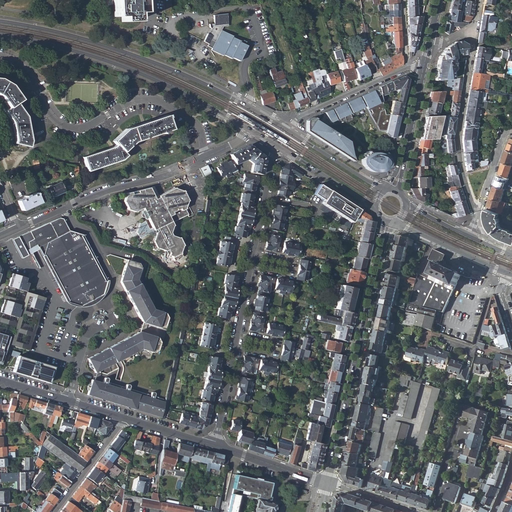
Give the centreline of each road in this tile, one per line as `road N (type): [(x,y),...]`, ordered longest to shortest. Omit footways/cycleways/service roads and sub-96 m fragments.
road 1 (primary): [(288,129),(161,64),(0,20)]
road 2 (residential): [(280,150),(270,166),(214,445)]
road 3 (residential): [(206,156),(195,122),(153,100),(126,103),(88,127),(63,126),(26,72),(0,57)]
road 4 (primary): [(0,34),(133,70),(247,129)]
road 5 (primary): [(382,243),(327,483)]
road 6 (residential): [(476,214),(457,141),(473,33)]
road 7 (residential): [(206,156),(63,208)]
road 8 (residential): [(288,129),(304,113),(406,68)]
road 9 (primary): [(422,70),(393,190)]
road 10 (primary): [(396,219),(506,273)]
